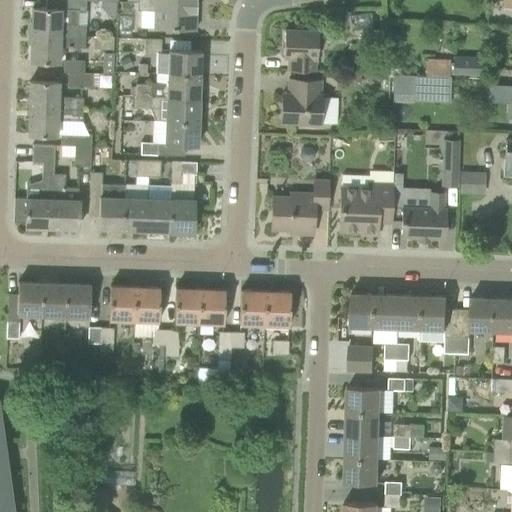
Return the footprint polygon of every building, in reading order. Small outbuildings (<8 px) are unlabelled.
[(85,0),(45,0),(45,9),(32,8),(31,35),(85,37),(85,25),(78,25),(78,11),(85,12),(85,0)] [(195,30),(196,5),(137,2),(137,10),(154,11),(153,29),(195,30)] [(288,58),(288,70),(315,71),(315,59),(316,59),(318,31),(284,30),(283,58),(288,58)] [(31,35),(30,61),(58,62),(59,47),(84,48),(85,37),(31,35)] [(161,51),(161,39),(145,38),(144,50),(161,51)] [(169,49),(168,52),(168,72),(200,74),(201,51),(169,49)] [(129,57),(120,61),(124,70),(133,65),(129,57)] [(452,74),(468,74),(469,58),(453,58),(452,74)] [(63,72),(68,72),(83,72),(84,60),(63,59),(63,72)] [(427,73),(449,74),(450,59),(428,59),(427,73)] [(93,73),(83,72),(68,72),(67,86),(92,86),(93,73)] [(135,94),(151,95),(167,96),(199,98),(200,74),(168,72),(167,83),(151,82),(151,84),(135,83),(135,94)] [(450,101),(451,77),(415,75),(414,100),(450,101)] [(300,123),(300,125),(320,125),(321,96),(321,95),(320,95),(320,80),(289,79),(288,100),(282,100),(281,122),(300,123)] [(58,82),(30,81),(29,108),(83,109),(83,98),(57,97),(58,82)] [(150,108),(151,95),(135,94),(134,107),(150,108)] [(198,122),(199,98),(167,96),(166,121),(198,122)] [(29,108),(28,134),(56,135),(56,120),(83,121),(83,109),(29,108)] [(165,142),(152,142),(141,142),(140,153),(164,155),(184,156),(185,146),(197,146),(198,122),(166,121),(165,142)] [(60,145),(75,145),(91,146),(91,134),(61,132),(60,145)] [(443,138),(442,154),(441,185),(457,185),(457,155),(458,138),(443,138)] [(41,198),(26,198),(14,198),(13,222),(25,222),(25,226),(51,227),(53,174),(54,144),(33,144),(32,161),(42,161),(42,174),(41,198)] [(91,146),(75,145),(74,165),(90,165),(91,146)] [(148,176),(149,160),(137,159),(136,175),(148,176)] [(149,160),(148,176),(160,176),(161,160),(149,160)] [(173,161),(171,199),(170,232),(194,233),(195,200),(193,200),(194,174),(196,174),(196,162),(173,161)] [(90,171),(89,195),(88,215),(98,216),(98,229),(122,230),(123,197),(124,184),(102,183),(102,172),(90,171)] [(475,194),(475,171),(460,171),(460,193),(475,194)] [(53,174),(51,227),(78,228),(79,186),(64,186),(65,174),(53,174)] [(290,197),(272,196),(271,228),(298,229),(298,233),(313,234),(314,208),(328,209),(329,181),(314,180),(313,194),(290,193),(290,197)] [(368,188),(342,188),(341,187),(339,230),(361,231),(361,234),(361,236),(362,236),(377,236),(377,221),(392,222),(393,184),(369,184),(368,188)] [(429,207),(404,207),(402,207),(401,237),(444,238),(445,208),(443,208),(444,193),(430,192),(429,207)] [(147,198),(123,197),(122,230),(146,231),(147,198)] [(147,198),(146,231),(170,232),(171,199),(147,198)] [(5,338),(18,338),(19,313),(41,314),(42,283),(18,282),(18,294),(8,294),(5,338)] [(65,315),(66,283),(42,283),(41,314),(65,315)] [(90,284),(66,283),(65,315),(89,316),(90,284)] [(109,318),(133,319),(135,286),(110,285),(109,318)] [(159,287),(135,286),(133,319),(158,320),(159,287)] [(174,321),(199,322),(200,288),(175,287),(174,321)] [(200,288),(199,322),(223,323),(224,289),(200,288)] [(239,324),(264,325),(265,290),(240,289),(239,324)] [(265,290),(264,325),(289,326),(290,291),(265,290)] [(351,326),(375,327),(376,294),(352,294),(351,326)] [(376,294),(375,327),(399,327),(400,295),(376,294)] [(400,295),(399,327),(422,328),(424,296),(400,295)] [(446,352),(458,353),(459,309),(447,309),(448,297),(424,296),(422,328),(446,329),(446,352)] [(459,309),(458,353),(469,353),(471,330),(494,331),(496,298),(472,297),(471,310),(459,309)] [(494,331),(511,331),(511,298),(496,298),(494,331)] [(88,342),(100,343),(101,327),(88,326),(88,342)] [(113,327),(101,327),(100,343),(113,343),(113,327)] [(159,344),(166,344),(166,329),(153,329),(153,344),(159,344)] [(166,329),(166,344),(165,355),(178,355),(179,330),(166,329)] [(230,359),(231,346),(231,332),(218,331),(217,359),(230,359)] [(231,332),(231,346),(243,347),(244,332),(231,332)] [(288,341),(273,340),(272,353),(288,354),(288,341)] [(386,342),(386,359),(398,359),(398,343),(386,342)] [(398,343),(398,359),(408,359),(410,359),(411,343),(398,343)] [(375,347),(350,346),(349,370),(374,371),(375,347)] [(494,346),(494,362),(506,363),(506,346),(494,346)] [(64,361),(51,361),(51,369),(63,370),(64,361)] [(415,390),(415,378),(390,377),(390,389),(415,390)] [(511,378),(499,379),(498,391),(511,391),(511,378)] [(76,384),(70,381),(66,388),(73,391),(76,384)] [(348,410),(380,411),(381,387),(368,387),(348,386),(348,410)] [(462,398),(448,397),(448,411),(462,411),(462,398)] [(347,434),(379,435),(380,411),(348,410),(347,434)] [(395,436),(411,436),(412,424),(396,423),(395,436)] [(346,458),(379,459),(379,435),(347,434),(346,458)] [(395,448),(408,448),(411,448),(411,436),(395,436),(395,448)] [(496,451),(511,451),(511,439),(496,439),(496,443),(496,451)] [(511,451),(496,451),(495,462),(495,464),(511,464),(511,451)] [(345,482),(365,483),(378,483),(379,459),(346,458),(345,482)] [(386,493),(402,494),(403,482),(387,481),(386,493)] [(85,511),(100,511),(101,488),(87,488),(86,511),(85,511)] [(386,493),(386,506),(401,507),(402,494),(386,493)] [(344,511),(377,511),(378,503),(344,502),(344,511)]
